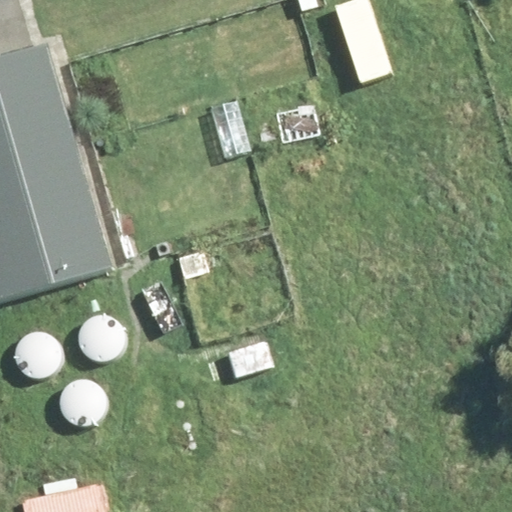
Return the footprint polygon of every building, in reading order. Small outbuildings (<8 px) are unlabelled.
[(51,38),(0,50),(0,301),(111,273),(51,38)] [(232,99),(201,108),(217,161),(248,151),(232,99)] [(70,333),(70,339),(71,348),(73,353),(76,357),(80,361),(84,364),(89,366),(94,368),(99,369),(104,369),(109,368),(114,366),(119,363),(123,360),(126,356),(129,351),(131,346),(132,341),(132,335),(131,330),(129,325),(126,321),(123,316),(119,313),(114,310),(110,308),(104,307),(99,307),(94,308),(89,309),(84,312),(80,315),(76,319),(73,323),(71,328),(70,333)] [(5,352),(4,357),(6,366),(8,371),(11,375),(14,379),(19,382),(23,385),(28,386),(34,387),(39,387),(44,386),(49,384),(54,381),(57,378),(61,374),(63,369),(65,364),(66,359),(66,354),(65,348),(64,343),(61,339),(58,335),(54,331),(49,328),(44,326),(39,325),(34,325),(28,326),(23,328),(19,330),(15,333),(11,337),(8,342),(6,346),(5,352)] [(47,399),(47,404),(48,413),(50,418),(53,422),(57,426),(61,430),(66,432),(71,434),(76,434),(81,434),(86,433),(91,431),(96,429),(100,425),(103,421),(106,416),(108,411),(109,406),(108,401),(108,396),(106,391),(103,386),(100,382),(96,379),(91,376),(87,374),(81,373),(76,373),(71,373),(66,375),(61,377),(57,381),(53,385),(50,389),(48,394),(47,399)] [(107,511),(102,483),(14,499),(16,511),(107,511)]
